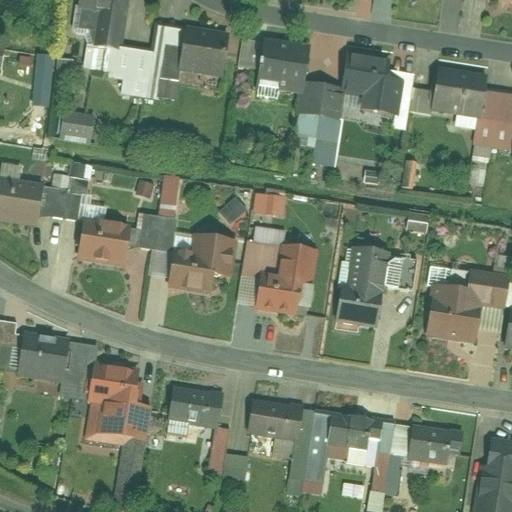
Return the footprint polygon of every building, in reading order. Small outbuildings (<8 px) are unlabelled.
[(80,0),(79,13),(97,16),(93,49),(121,52),(128,0),(80,0)] [(184,31),(177,74),(220,81),(227,38),(184,31)] [(254,89),(300,96),(308,47),(262,40),(254,89)] [(36,58),(30,109),(48,111),(54,60),(36,58)] [(358,112),(392,118),(397,86),(385,85),(388,66),(346,59),(342,81),(341,81),(339,95),(361,99),(358,112)] [(436,69),(429,113),(479,121),(486,77),(436,69)] [(63,114),(58,143),(90,148),(95,118),(63,114)] [(0,180),(0,225),(35,230),(41,187),(0,180)] [(255,217),(285,221),(288,200),(258,196),(255,217)] [(81,220),(75,263),(123,271),(130,228),(81,220)] [(191,237),(189,252),(172,250),(167,292),(209,297),(212,278),(231,281),(236,242),(191,237)] [(280,248),(276,279),(259,276),(254,313),(295,319),(300,288),(313,290),(319,254),(280,248)] [(386,257),(350,251),(344,287),(340,287),(334,327),(374,333),(386,257)] [(430,289),(422,341),(475,349),(482,303),(469,300),(470,295),(430,289)] [(511,309),(510,310),(503,351),(511,352),(511,309)] [(22,340),(15,380),(61,387),(68,347),(22,340)] [(86,405),(100,408),(96,437),(146,445),(152,408),(135,405),(140,372),(93,365),(86,405)] [(168,425),(217,432),(222,398),(174,390),(168,425)] [(253,403),(247,437),(294,444),(300,410),(253,403)] [(331,418),(326,449),(364,455),(369,425),(331,418)] [(412,428),(406,462),(446,469),(448,458),(458,460),(462,434),(451,432),(451,434),(412,428)] [(480,475),(474,511),(511,511),(511,441),(490,438),(485,475),(480,475)] [(247,485),(252,460),(229,456),(224,481),(247,485)] [(344,499),(364,501),(366,489),(345,487),(344,499)]
